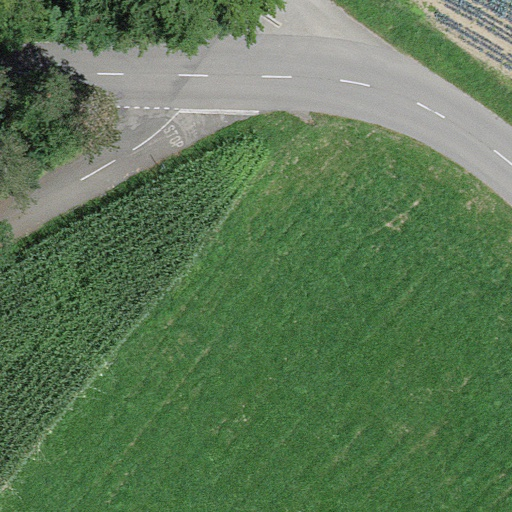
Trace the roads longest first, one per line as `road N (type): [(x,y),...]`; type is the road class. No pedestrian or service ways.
road 1 (residential): [(329,73),(190,106),(0,216)]
road 2 (residential): [(0,70),(329,73)]
road 3 (residential): [(329,73),(445,122),(511,172)]
